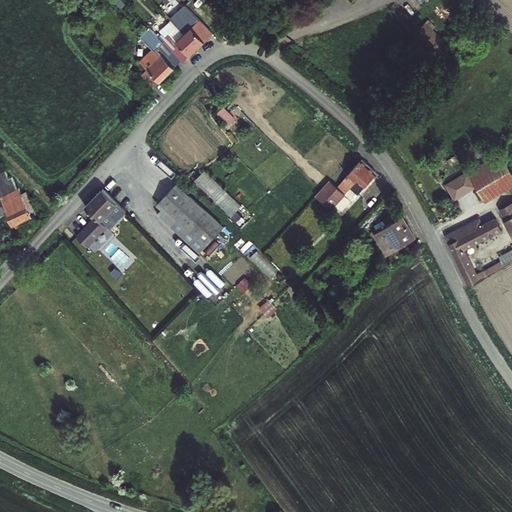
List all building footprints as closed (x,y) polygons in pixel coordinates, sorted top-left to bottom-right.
[(188,18),(182,24),(172,15),(167,20),(197,44),(207,33),(199,24),(197,26),(188,18)] [(181,56),(183,58),(197,44),(167,20),(156,31),(158,33),(156,35),(181,56)] [(426,22),(415,35),(437,55),(448,43),(426,22)] [(153,84),(181,56),(156,35),(150,41),(153,43),(138,59),(146,66),(149,69),(144,74),(153,84)] [(217,115),(230,126),(236,118),(224,107),(217,115)] [(511,160),(506,148),(495,154),(509,185),(511,183),(511,160)] [(468,168),(476,182),(479,180),(488,196),(509,185),(495,154),(468,168)] [(362,163),(336,190),(344,197),(349,193),(356,200),(377,177),(362,163)] [(468,168),(451,177),(458,191),(476,182),(468,168)] [(205,170),(194,182),(231,217),(242,206),(205,170)] [(6,172),(0,174),(0,198),(13,227),(36,217),(28,199),(23,201),(13,177),(9,179),(6,172)] [(320,202),(325,196),(333,188),(329,184),(316,198),(320,202)] [(177,185),(158,206),(162,210),(157,215),(198,254),(223,228),(177,185)] [(325,196),(336,206),(341,201),(332,194),(336,190),(333,188),(325,196)] [(121,210),(100,189),(82,207),(92,217),(73,237),(84,247),(93,238),(91,237),(102,226),(98,222),(103,217),(109,222),(121,210)] [(325,196),(320,202),(331,212),(336,206),(325,196)] [(511,200),(503,205),(508,216),(511,214),(511,200)] [(373,234),(379,246),(407,231),(400,219),(397,221),(394,214),(381,221),(385,227),(373,234)] [(511,214),(508,216),(511,225),(511,243),(498,252),(499,255),(477,270),(467,248),(503,229),(496,215),(478,225),(475,219),(449,233),(472,281),(511,256),(511,214)] [(379,246),(385,257),(403,246),(405,249),(409,246),(408,244),(412,242),(407,231),(379,246)]
